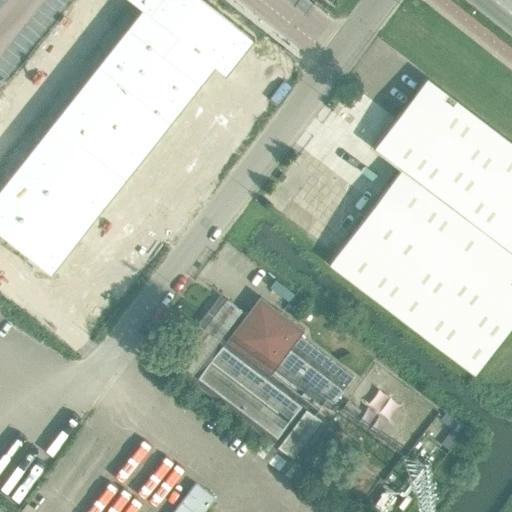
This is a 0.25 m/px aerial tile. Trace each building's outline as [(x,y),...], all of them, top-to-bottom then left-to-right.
[(131,0),(141,7),(142,7),(148,11),(156,0),(131,0)] [(156,0),(148,11),(176,34),(213,63),(213,64),(214,64),(214,65),(221,71),(220,72),(223,75),(252,38),(254,37),(250,34),(250,35),(205,0),(156,0)] [(141,7),(126,25),(161,53),(176,34),(148,11),(142,7),(141,7)] [(126,25),(111,44),(146,72),(161,53),(126,25)] [(176,34),(161,53),(199,83),(214,65),(214,64),(213,64),(213,63),(176,34)] [(111,44),(96,63),(123,84),(131,91),(146,72),(111,44)] [(161,53),(146,72),(184,102),(199,83),(161,53)] [(96,63),(81,82),(108,103),(123,84),(96,63)] [(146,72),(131,91),(169,121),(184,102),(146,72)] [(478,373),(511,325),(511,142),(425,77),(372,147),(400,168),(328,262),(478,373)] [(81,82),(67,101),(94,122),(108,103),(81,82)] [(123,84),(108,103),(154,140),(169,121),(131,91),(123,84)] [(67,101),(52,120),(79,141),(94,122),(67,101)] [(108,103),(94,122),(139,158),(154,140),(108,103)] [(52,120),(37,138),(64,160),(79,141),(52,120)] [(94,122),(79,141),(125,177),(139,158),(94,122)] [(37,138),(22,157),(64,191),(79,172),(64,160),(37,138)] [(79,141),(64,160),(79,172),(110,196),(125,177),(79,141)] [(22,157),(7,176),(42,203),(49,209),(64,191),(22,157)] [(79,172),(64,191),(95,215),(110,196),(79,172)] [(0,232),(12,241),(42,203),(7,176),(0,184),(0,232)] [(64,191),(49,209),(80,234),(95,215),(64,191)] [(42,203),(12,241),(50,272),(51,273),(54,270),(52,269),(80,234),(49,209),(42,203)] [(352,376),(298,336),(303,329),(277,309),(270,310),(263,305),(257,306),(257,312),(245,313),(227,299),(214,316),(206,311),(195,325),(203,331),(175,368),(159,356),(158,357),(306,469),(306,468),(293,458),(321,421),(313,415),(326,398),(332,402),(352,376)] [(390,473),(368,501),(381,511),(382,511),(404,484),(390,473)] [(194,482),(171,511),(201,511),(213,497),(194,482)]
